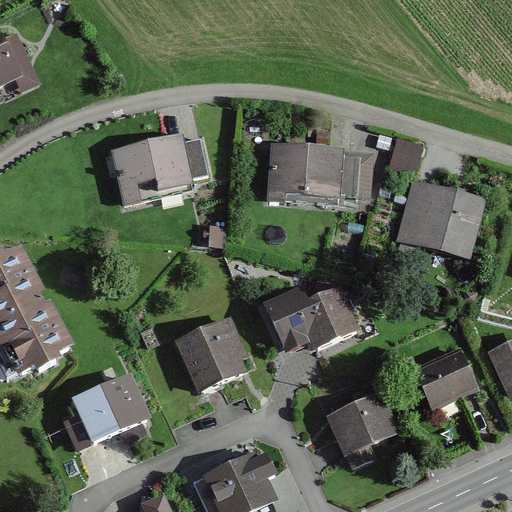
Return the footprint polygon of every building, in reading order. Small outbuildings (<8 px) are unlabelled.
[(12,39),(0,44),(0,88),(7,85),(12,97),(34,87),(12,39)] [(399,141),(391,173),(418,180),(426,148),(399,141)] [(202,143),(110,161),(119,211),(189,198),(186,182),(208,178),(202,143)] [(372,162),(269,154),(265,200),(368,209),(372,162)] [(478,204),(412,186),(396,242),(462,260),(478,204)] [(22,260),(0,271),(0,354),(14,381),(70,352),(22,260)] [(294,294),(258,309),(276,352),(297,343),(302,354),(349,334),(333,296),(300,310),(294,294)] [(224,325),(174,347),(196,396),(246,374),(224,325)] [(511,349),(485,361),(505,406),(511,402),(511,349)] [(456,354),(409,375),(426,413),(473,392),(456,354)] [(124,378),(61,404),(79,447),(142,421),(124,378)] [(375,398),(322,421),(340,462),(393,439),(375,398)] [(249,461),(198,483),(210,511),(270,511),(249,461)]
